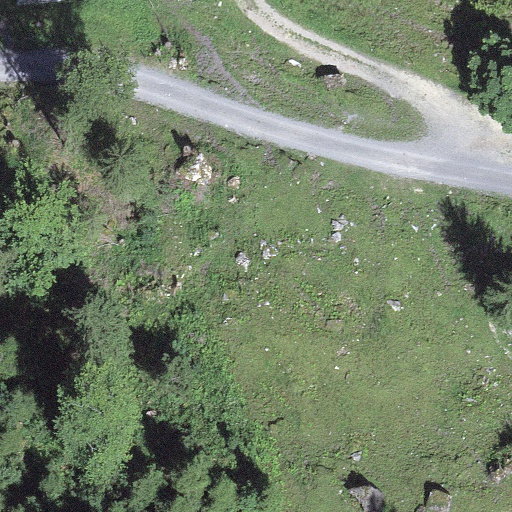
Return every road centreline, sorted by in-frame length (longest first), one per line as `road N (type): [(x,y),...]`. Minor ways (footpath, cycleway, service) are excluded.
road 1 (track): [(511,185),(412,166),(135,82),(0,69)]
road 2 (track): [(493,182),(456,117),(423,93),(293,33),(249,0)]
